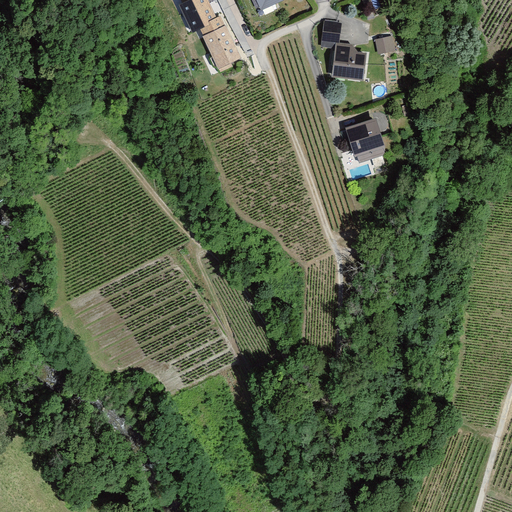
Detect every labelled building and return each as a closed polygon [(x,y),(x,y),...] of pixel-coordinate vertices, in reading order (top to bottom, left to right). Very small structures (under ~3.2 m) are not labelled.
[(342,23),(324,21),(323,40),(340,41),(342,23)] [(226,26),(203,37),(220,74),(234,68),(232,63),(242,59),(226,26)] [(392,36),(377,39),(380,57),(396,54),(392,36)] [(352,44),(336,43),(332,78),(365,81),(368,53),(359,52),(352,44)] [(376,119),(346,128),(358,164),(388,155),(376,119)]
